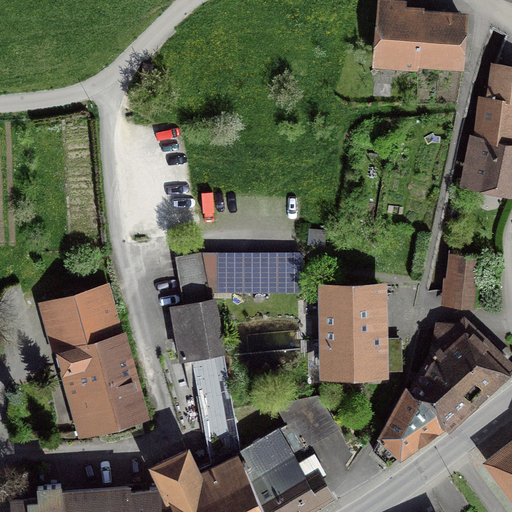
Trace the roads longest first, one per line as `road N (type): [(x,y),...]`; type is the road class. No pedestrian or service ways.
road 1 (unclassified): [(0,103),(108,84),(192,0)]
road 2 (tertiary): [(511,406),(361,511)]
road 3 (unknown): [(123,260),(302,255)]
